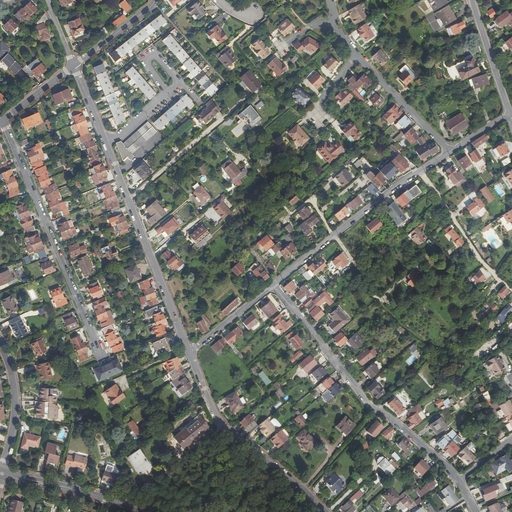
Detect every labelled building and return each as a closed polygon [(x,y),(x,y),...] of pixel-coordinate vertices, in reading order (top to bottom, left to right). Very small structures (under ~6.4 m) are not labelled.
[(427,0),(434,11),(448,2),(446,0),(427,0)] [(202,8),(197,2),(188,10),(192,14),(194,13),(199,19),(201,17),(205,14),(208,12),(203,7),(202,8)] [(31,3),(25,9),(31,16),(38,10),(31,3)] [(359,5),(348,11),(352,19),(351,20),(353,24),(355,24),(366,18),(362,11),(362,10),(359,5)] [(449,5),(436,12),(440,18),(438,19),(443,27),(457,19),(449,5)] [(29,21),(32,18),(23,9),(16,16),(22,22),(25,19),(26,21),(29,21)] [(488,13),(492,18),(497,14),(493,9),(488,13)] [(507,11),(496,19),(502,27),(507,23),(508,25),(509,24),(511,26),(511,25),(511,13),(510,15),(507,11)] [(46,14),(40,20),(42,25),(37,27),(42,41),(51,38),(45,24),(50,22),(46,14)] [(167,22),(161,15),(110,55),(115,62),(167,22)] [(113,23),(116,27),(127,19),(124,15),(121,17),(121,16),(120,15),(118,15),(117,15),(116,16),(115,17),(114,18),(114,19),(114,20),(115,21),(113,23)] [(79,18),(69,23),(69,25),(68,25),(69,29),(71,29),(75,40),(86,35),(82,24),(79,18)] [(277,28),(281,33),(284,36),(287,34),(288,34),(292,30),(295,27),(288,19),(277,28)] [(12,33),(18,27),(12,20),(5,26),(12,33)] [(454,36),(461,32),(459,29),(465,27),(463,22),(457,25),(457,24),(450,27),(454,36)] [(374,36),(366,24),(358,29),(360,32),(358,34),(361,38),(363,36),(366,41),(374,36)] [(103,37),(108,33),(105,27),(99,31),(103,37)] [(222,34),(216,27),(207,34),(211,39),(214,36),(221,44),(228,38),(224,33),(222,34)] [(161,40),(182,65),(181,65),(188,74),(186,75),(190,80),(193,77),(209,96),(217,90),(170,33),(161,40)] [(293,46),(296,50),(299,53),(304,49),(306,51),(309,49),(314,53),(319,45),(308,38),(301,44),(299,42),(293,46)] [(268,49),(264,44),(263,44),(259,39),(252,45),(256,50),(254,51),(258,56),(260,54),(263,59),(270,53),(267,50),(268,49)] [(0,47),(0,61),(1,62),(2,61),(10,69),(16,75),(23,69),(17,62),(8,53),(10,51),(4,44),(0,47)] [(477,46),(470,50),(472,55),(465,58),(466,61),(453,67),(459,81),(480,72),(473,57),(481,54),(477,46)] [(233,56),(228,50),(226,48),(216,56),(227,68),(238,59),(234,55),(233,56)] [(376,59),(382,66),(389,59),(381,49),(372,57),(375,60),(376,59)] [(287,69),(284,65),(283,66),(282,64),(276,57),(268,64),(279,77),(287,69)] [(330,73),(334,69),(333,68),(335,66),(336,67),(339,64),(332,57),(323,66),(330,73)] [(204,62),(198,67),(201,70),(207,65),(204,62)] [(387,73),(394,65),(391,62),(384,71),(387,73)] [(38,79),(47,72),(41,63),(38,65),(39,67),(33,72),(38,79)] [(94,68),(116,125),(125,122),(102,64),(94,68)] [(406,71),(410,68),(406,64),(400,70),(403,73),(399,77),(406,84),(413,79),(406,71)] [(126,73),(149,100),(156,94),(132,67),(126,73)] [(416,76),(410,68),(406,71),(413,79),(416,76)] [(240,78),(255,95),(264,87),(249,71),(240,78)] [(318,86),(320,83),(324,80),(317,72),(308,81),(315,89),(319,86),(318,86)] [(359,86),(360,86),(362,84),(366,88),(372,82),(364,74),(360,78),(357,81),(356,79),(352,76),(348,80),(350,83),(346,86),(352,92),(357,88),(359,86)] [(486,74),(472,79),(476,89),(489,84),(486,74)] [(290,95),(294,98),(300,103),(304,106),(310,98),(297,87),(290,95)] [(69,90),(62,93),(65,102),(73,99),(69,90)] [(346,90),(342,92),(341,94),(339,93),(335,97),(338,101),(337,101),(337,103),(339,104),(341,104),(343,106),(352,97),(346,90)] [(372,90),(366,98),(377,108),(383,101),(372,90)] [(57,105),(65,102),(62,93),(54,96),(57,105)] [(187,94),(154,123),(160,129),(193,101),(187,94)] [(14,101),(17,105),(23,100),(20,96),(14,101)] [(220,110),(211,99),(206,103),(209,106),(196,117),(200,122),(204,119),(207,122),(216,115),(215,114),(220,110)] [(266,106),(261,101),(255,106),(260,112),(266,106)] [(250,105),(238,115),(241,119),(244,116),(250,122),(249,124),(252,128),(256,124),(258,126),(261,124),(259,121),(262,119),(250,105)] [(389,121),(393,118),(395,120),(401,113),(395,106),(388,112),(391,116),(387,120),(389,121)] [(76,121),(77,124),(86,121),(81,108),(72,112),(74,117),(72,118),(74,122),(76,121)] [(461,114),(451,121),(452,122),(447,125),(453,135),(459,132),(458,131),(461,129),(461,130),(469,126),(461,114)] [(32,118),(35,126),(43,123),(40,115),(32,118)] [(395,124),(399,130),(403,126),(404,128),(410,122),(404,116),(395,124)] [(35,126),(32,118),(24,121),(27,129),(35,126)] [(86,121),(77,124),(78,127),(75,128),(77,133),(87,129),(86,126),(87,125),(86,121)] [(123,143),(122,142),(118,144),(124,161),(126,164),(135,157),(132,154),(157,131),(148,121),(123,143)] [(348,125),(346,127),(342,130),(346,134),(343,136),(350,144),(362,134),(356,126),(356,125),(355,124),(354,124),(353,124),(351,121),(348,124),(348,125)] [(240,122),(232,131),(238,137),(247,128),(240,122)] [(289,141),(294,138),(295,139),(294,140),(299,146),(304,141),(293,128),(284,135),(289,141)] [(412,128),(402,134),(410,145),(419,138),(412,128)] [(400,133),(393,139),(395,142),(403,136),(400,133)] [(484,135),(472,143),(475,148),(487,140),(484,135)] [(425,143),(422,136),(417,140),(420,146),(425,143)] [(84,143),(87,149),(96,146),(94,142),(93,142),(92,140),(84,143)] [(317,149),(318,150),(323,156),(322,157),(324,159),(325,159),(326,159),(329,163),(337,157),(336,156),(344,150),(337,141),(331,146),(331,145),(328,145),(325,142),(317,149)] [(434,143),(427,147),(425,146),(416,152),(421,160),(431,154),(432,155),(439,151),(434,143)] [(493,149),(498,157),(509,151),(504,143),(493,149)] [(393,145),(392,145),(390,147),(396,153),(398,151),(393,145)] [(97,150),(96,146),(87,149),(91,159),(98,156),(97,153),(96,150),(97,150)] [(28,153),(30,158),(39,154),(36,147),(29,151),(30,153),(28,153)] [(482,165),(485,163),(482,157),(481,158),(475,150),(470,153),(472,157),(471,158),(473,160),(474,159),(475,161),(478,160),(482,165)] [(44,167),(42,161),(39,154),(30,158),(35,170),(36,170),(44,167)] [(390,162),(401,173),(408,166),(404,162),(404,161),(402,158),(401,159),(397,155),(390,162)] [(466,156),(458,161),(463,169),(471,164),(466,156)] [(508,158),(501,162),(504,166),(511,162),(508,158)] [(232,179),(235,182),(248,173),(245,169),(240,172),(232,162),(230,164),(227,160),(221,166),(224,169),(232,179)] [(354,164),(358,168),(363,164),(359,160),(354,164)] [(144,179),(152,172),(144,162),(136,169),(144,179)] [(203,164),(200,167),(208,176),(211,173),(203,164)] [(94,168),(97,174),(105,171),(104,166),(102,167),(102,165),(94,168)] [(36,170),(41,183),(49,179),(47,175),(47,173),(49,172),(46,166),(44,167),(36,170)] [(448,179),(451,183),(453,183),(453,184),(455,183),(457,186),(466,180),(465,178),(460,170),(456,173),(455,172),(456,172),(451,166),(445,170),(447,172),(446,173),(448,177),(449,177),(448,179)] [(344,169),(335,177),(343,187),(352,179),(344,169)] [(7,186),(16,182),(12,171),(0,175),(0,176),(3,184),(4,184),(5,187),(7,186)] [(107,175),(105,171),(97,174),(101,184),(108,181),(106,175),(107,175)] [(377,187),(381,184),(374,176),(370,172),(367,175),(377,187)] [(503,192),(494,178),(490,172),(488,174),(489,176),(488,177),(488,178),(486,179),(490,187),(491,186),(497,196),(503,192)] [(374,176),(381,184),(385,180),(379,173),(376,176),(375,175),(374,176)] [(44,187),(47,195),(48,194),(57,190),(58,190),(55,184),(52,186),(49,179),(41,183),(43,187),(44,187)] [(16,182),(7,186),(10,192),(18,189),(17,187),(18,186),(16,182)] [(110,184),(99,188),(102,197),(106,196),(107,200),(116,196),(114,192),(113,192),(110,184)] [(378,196),(382,193),(373,184),(371,186),(374,190),(374,191),(378,196)] [(234,187),(232,185),(225,189),(227,193),(234,187)] [(407,191),(396,199),(402,207),(421,192),(415,185),(407,191)] [(485,185),(479,190),(488,203),(495,199),(485,185)] [(194,192),(195,193),(193,194),(200,203),(201,201),(203,203),(210,197),(202,186),(194,192)] [(49,203),(51,208),(59,204),(58,200),(57,198),(60,196),(57,190),(48,194),(51,203),(49,203)] [(469,195),(473,200),(478,196),(474,191),(469,195)] [(224,195),(220,199),(212,205),(215,208),(219,212),(218,213),(223,219),(232,212),(223,202),(226,198),(224,195)] [(292,204),(298,200),(297,199),(300,197),(298,195),(290,202),(292,204)] [(116,196),(107,200),(111,210),(119,207),(120,206),(118,202),(117,199),(116,196)] [(485,205),(478,196),(473,200),(474,202),(467,207),(467,208),(466,209),(468,212),(469,211),(472,215),(485,205)] [(353,206),(351,207),(354,210),(363,203),(358,197),(351,203),(353,206)] [(166,213),(157,203),(155,200),(146,208),(152,216),(148,220),(152,225),(166,213)] [(59,204),(51,208),(53,212),(54,211),(55,213),(63,210),(66,216),(70,215),(65,202),(59,204)] [(403,214),(402,213),(394,202),(389,206),(392,210),(394,210),(395,211),(392,214),(390,212),(388,214),(390,217),(389,218),(391,221),(393,220),(397,226),(400,224),(407,219),(403,214)] [(19,215),(29,211),(27,207),(25,207),(24,205),(21,206),(20,203),(18,203),(15,204),(14,206),(16,210),(14,214),(15,217),(19,215)] [(310,213),(305,206),(298,212),(303,219),(310,213)] [(345,206),(335,215),(339,220),(349,212),(345,206)] [(392,210),(389,206),(387,208),(388,210),(386,212),(388,214),(390,212),(392,214),(395,211),(394,210),(392,210)] [(507,217),(510,221),(511,224),(511,208),(506,213),(502,215),(505,219),(507,217)] [(32,218),(30,218),(29,216),(31,216),(29,211),(19,215),(21,221),(23,220),(23,221),(22,222),(24,227),(34,223),(32,218)] [(178,216),(184,223),(187,220),(182,213),(178,216)] [(115,218),(117,225),(126,221),(123,215),(115,218)] [(68,222),(66,216),(57,220),(59,226),(60,225),(61,228),(59,228),(61,233),(70,229),(67,222),(68,222)] [(184,223),(178,216),(175,218),(174,217),(165,224),(166,225),(164,227),(166,229),(165,230),(168,234),(180,225),(181,225),(184,223)] [(314,216),(299,227),(302,231),(308,226),(317,219),(314,216)] [(376,217),(364,226),(371,235),(383,226),(376,217)] [(129,228),(126,221),(117,225),(121,235),(128,233),(127,229),(129,228)] [(489,224),(481,230),(483,232),(491,227),(489,224)] [(209,233),(206,229),(203,225),(190,235),(196,243),(209,233)] [(458,246),(463,242),(450,226),(445,231),(447,234),(448,233),(455,242),(454,243),(458,246)] [(411,237),(418,245),(426,239),(421,234),(422,233),(417,227),(410,233),(413,235),(411,237)] [(73,236),(70,229),(61,233),(63,237),(65,236),(66,239),(73,236)] [(29,247),(41,242),(38,235),(30,239),(29,237),(25,239),(29,247)] [(257,243),(260,247),(262,245),(266,250),(273,244),(267,236),(257,243)] [(41,242),(29,247),(31,253),(35,252),(35,253),(44,249),(41,242)] [(271,248),(276,253),(282,249),(278,243),(271,248)] [(71,257),(81,254),(77,244),(69,247),(70,251),(69,252),(71,257)] [(291,244),(281,252),(286,258),(296,250),(291,244)] [(117,255),(116,250),(110,252),(107,245),(95,250),(98,257),(101,256),(102,258),(106,256),(108,260),(113,258),(113,257),(117,255)] [(168,249),(162,254),(168,260),(167,261),(171,266),(179,259),(177,256),(175,258),(173,256),(168,249)] [(344,262),(347,260),(342,254),(336,259),(337,259),(334,262),(338,267),(342,264),(343,265),(345,263),(344,262)] [(77,260),(81,269),(81,268),(85,276),(94,272),(87,256),(77,260)] [(42,260),(42,261),(43,265),(42,265),(46,275),(56,271),(54,267),(53,267),(48,258),(42,260)] [(314,275),(315,275),(321,270),(323,268),(326,266),(321,260),(314,266),(312,264),(308,267),(310,270),(312,270),(314,273),(314,274),(314,275)] [(272,272),(276,269),(270,261),(266,264),(272,272)] [(332,272),(336,269),(331,262),(326,265),(332,272)] [(240,265),(238,263),(231,269),(237,276),(244,269),(243,268),(245,267),(241,264),(240,265)] [(260,265),(256,268),(260,273),(261,275),(265,280),(269,277),(260,265)] [(138,270),(137,271),(135,266),(126,270),(131,283),(141,278),(138,270)] [(301,267),(299,269),(308,281),(312,277),(307,271),(305,272),(301,267)] [(10,276),(12,275),(10,271),(0,275),(0,288),(13,282),(10,276)] [(475,274),(480,281),(484,277),(479,271),(475,274)] [(145,296),(154,292),(152,286),(150,287),(147,280),(139,283),(142,290),(143,290),(145,296)] [(425,280),(419,286),(422,290),(420,291),(423,294),(427,290),(425,287),(429,283),(425,280)] [(288,293),(290,296),(294,292),(293,290),(296,287),(291,281),(284,287),(288,293)] [(94,298),(97,296),(101,294),(103,294),(97,282),(90,284),(92,289),(90,289),(94,298)] [(303,285),(294,292),(290,296),(289,296),(291,298),(290,299),(293,302),(293,301),(297,298),(301,303),(302,302),(309,297),(311,295),(303,285)] [(504,296),(505,297),(510,292),(504,287),(499,292),(500,292),(498,294),(502,297),(504,296)] [(55,301),(52,302),(55,309),(68,304),(66,299),(64,299),(60,289),(51,292),(54,300),(55,301)] [(157,299),(154,292),(145,296),(144,297),(147,307),(156,303),(155,300),(157,299)] [(10,315),(19,310),(13,297),(3,301),(10,315)] [(309,297),(302,302),(306,307),(312,301),(309,297)] [(235,298),(221,311),(224,314),(238,302),(235,298)] [(274,307),(276,305),(272,300),(261,309),(266,316),(275,309),(274,307)] [(97,315),(105,312),(103,305),(96,308),(96,310),(95,311),(97,315)] [(38,310),(41,317),(49,314),(45,306),(38,310)] [(316,320),(323,313),(316,306),(309,313),(316,320)] [(335,320),(333,323),(328,327),(333,333),(344,323),(348,320),(338,308),(330,314),(333,318),(335,320)] [(111,315),(109,310),(105,312),(97,315),(98,319),(100,318),(101,321),(108,318),(107,316),(111,315)] [(76,323),(71,312),(64,316),(70,330),(79,327),(77,322),(76,323)] [(209,319),(204,312),(202,314),(209,324),(211,323),(210,321),(209,319)] [(150,325),(156,322),(164,319),(163,315),(161,315),(160,313),(148,318),(150,325)] [(253,315),(241,322),(247,332),(258,326),(253,315)] [(282,318),(279,315),(273,321),(275,323),(269,328),(273,332),(277,329),(281,334),(285,330),(288,328),(281,319),(282,318)] [(166,323),(164,319),(156,322),(158,329),(165,326),(164,324),(166,323)] [(202,332),(207,329),(201,320),(196,323),(202,332)] [(29,335),(23,321),(11,326),(14,331),(15,330),(17,334),(16,334),(19,340),(29,335)] [(380,323),(377,326),(377,325),(373,328),(379,335),(382,332),(381,330),(384,328),(380,323)] [(102,328),(108,342),(116,338),(115,335),(114,331),(111,325),(110,325),(102,328)] [(236,328),(223,339),(228,344),(236,354),(238,352),(231,343),(242,334),(240,332),(239,333),(236,328)] [(347,340),(340,332),(333,339),(339,346),(347,340)] [(286,338),(296,351),(303,345),(296,336),(295,336),(292,333),(286,338)] [(356,333),(348,340),(353,345),(351,346),(355,351),(362,346),(357,340),(360,338),(356,333)] [(159,357),(176,349),(171,336),(153,343),(159,357)] [(77,351),(86,347),(84,343),(82,344),(80,337),(72,340),(77,351)] [(122,341),(120,337),(116,338),(108,342),(110,346),(111,346),(114,352),(123,349),(120,342),(122,341)] [(41,338),(36,341),(37,343),(34,344),(32,345),(34,350),(36,349),(39,357),(48,353),(41,338)] [(223,338),(211,348),(218,356),(223,352),(221,350),(228,344),(223,339),(223,338)] [(413,344),(408,349),(413,354),(418,348),(413,344)] [(86,347),(77,351),(81,361),(88,358),(86,352),(87,351),(86,347)] [(356,358),(361,365),(372,356),(366,349),(356,358)] [(292,358),(290,360),(292,362),(302,354),(300,351),(291,358),(292,358)] [(383,354),(377,359),(379,362),(385,356),(383,354)] [(309,355),(298,365),(302,369),(304,367),(308,371),(305,373),(306,374),(317,364),(309,355)] [(486,363),(487,365),(490,369),(490,370),(493,369),(496,375),(506,370),(503,363),(501,360),(498,356),(488,361),(489,362),(486,363)] [(164,368),(167,373),(174,369),(180,366),(177,358),(164,363),(166,367),(164,368)] [(113,362),(100,368),(95,370),(100,381),(123,371),(118,360),(113,362)] [(378,370),(372,363),(364,370),(370,377),(378,370)] [(40,381),(53,378),(50,364),(38,366),(40,381)] [(174,369),(167,373),(172,381),(174,379),(180,375),(182,373),(183,373),(180,366),(174,369)] [(311,373),(318,381),(326,374),(322,370),(319,366),(311,373)] [(263,371),(257,374),(265,386),(270,383),(263,371)] [(185,377),(182,373),(180,375),(174,379),(172,381),(171,382),(178,390),(183,386),(186,390),(188,389),(189,391),(191,389),(190,388),(191,387),(184,378),(185,377)] [(382,379),(379,375),(373,381),(374,382),(384,392),(385,391),(378,383),(382,379)] [(328,377),(320,383),(326,391),(334,384),(328,377)] [(304,380),(296,387),(303,396),(307,393),(304,390),(309,386),(304,380)] [(178,390),(171,382),(170,383),(169,383),(176,391),(178,390)] [(384,392),(374,382),(367,388),(377,399),(384,392)] [(126,397),(122,393),(121,394),(119,391),(115,385),(106,392),(110,397),(109,398),(115,405),(126,397)] [(42,397),(42,403),(53,403),(54,390),(40,389),(40,397),(42,397)] [(485,400),(490,398),(487,391),(482,393),(485,400)] [(243,398),(239,400),(235,393),(225,398),(229,406),(231,405),(235,412),(244,407),(242,404),(245,403),(243,398)] [(388,403),(393,409),(400,403),(394,397),(388,403)] [(442,401),(446,408),(452,404),(448,398),(442,401)] [(499,404),(501,408),(505,415),(511,411),(511,404),(509,399),(499,404)] [(184,407),(189,413),(195,407),(190,402),(184,407)] [(55,404),(53,403),(42,403),(40,403),(40,408),(37,407),(36,418),(44,419),(44,416),(48,417),(48,419),(57,420),(58,407),(55,407),(55,404)] [(408,412),(400,403),(393,409),(398,415),(400,413),(403,417),(407,413),(408,412)] [(407,413),(410,417),(416,413),(421,410),(417,405),(408,412),(407,413)] [(426,416),(421,410),(416,413),(421,420),(426,416)] [(421,421),(421,420),(416,413),(410,417),(409,419),(411,422),(408,425),(410,428),(421,421)] [(245,428),(254,421),(249,414),(240,422),(245,428)] [(299,421),(303,426),(306,423),(299,415),(295,419),(298,422),(299,421)] [(347,415),(339,425),(348,434),(357,424),(347,415)] [(198,418),(173,439),(183,451),(208,430),(198,418)] [(267,419),(258,426),(261,430),(260,430),(263,434),(264,433),(267,437),(276,430),(267,419)] [(431,425),(438,434),(447,428),(440,419),(431,425)] [(128,424),(139,438),(143,435),(133,421),(128,424)] [(248,432),(257,425),(254,421),(245,428),(248,432)] [(377,422),(367,432),(373,438),(379,431),(379,432),(383,428),(377,422)] [(347,435),(348,434),(339,425),(338,424),(336,426),(347,435)] [(248,432),(249,433),(258,426),(257,425),(248,432)] [(385,432),(382,434),(386,439),(391,434),(391,435),(395,432),(392,429),(386,433),(385,432)] [(279,432),(272,438),(277,444),(276,445),(279,448),(289,439),(281,430),(279,432)] [(312,441),(304,435),(299,431),(293,438),(300,444),(299,446),(304,450),(312,441)] [(28,444),(37,447),(40,437),(24,433),(21,448),(27,449),(28,444)] [(436,442),(442,449),(451,441),(444,434),(436,442)] [(398,446),(401,449),(403,446),(407,450),(410,446),(404,440),(398,446)] [(461,459),(463,458),(468,463),(474,457),(468,450),(474,445),(471,442),(459,453),(457,455),(461,459)] [(49,453),(47,460),(58,463),(60,455),(55,454),(57,445),(47,443),(45,452),(49,453)] [(366,445),(358,454),(361,458),(370,448),(366,445)] [(128,458),(139,475),(150,467),(139,450),(128,458)] [(394,452),(391,455),(396,461),(400,458),(394,452)] [(508,472),(511,469),(511,466),(505,455),(500,458),(500,460),(498,461),(497,460),(491,464),(491,466),(495,473),(496,473),(500,470),(501,471),(506,468),(508,472)] [(85,470),(88,460),(76,456),(76,458),(69,456),(66,465),(85,470)] [(385,460),(378,466),(388,477),(397,469),(391,462),(388,464),(385,460)] [(422,460),(415,469),(423,476),(430,467),(422,460)] [(102,482),(115,486),(118,476),(105,472),(102,482)] [(334,490),(334,491),(337,494),(345,487),(339,479),(334,474),(325,482),(326,483),(326,485),(328,487),(331,487),(334,490)] [(379,482),(386,490),(397,480),(395,478),(386,485),(381,480),(379,482)] [(432,481),(421,491),(418,493),(421,497),(431,489),(432,491),(435,488),(434,487),(436,485),(432,481)] [(452,493),(453,493),(454,492),(449,486),(441,492),(446,498),(444,499),(446,501),(454,495),(454,494),(453,495),(452,493)] [(491,488),(480,493),(479,492),(475,494),(478,500),(480,499),(480,498),(493,493),(491,488)] [(383,496),(391,505),(399,498),(391,490),(383,496)] [(403,500),(409,495),(406,491),(400,496),(403,500)] [(357,492),(349,500),(350,500),(344,505),(347,509),(353,504),(351,502),(353,500),(359,494),(357,492)] [(403,500),(398,504),(403,510),(406,508),(407,509),(412,504),(415,508),(418,506),(415,503),(409,495),(403,500)] [(454,495),(446,501),(450,507),(459,501),(454,495)] [(12,499),(10,507),(12,507),(10,511),(20,511),(23,502),(12,499)] [(435,511),(429,503),(426,505),(430,511),(435,511)] [(491,511),(502,511),(497,503),(488,507),(490,511),(491,511)]
